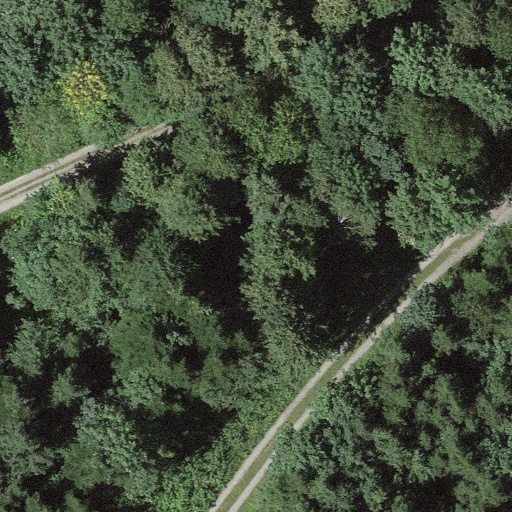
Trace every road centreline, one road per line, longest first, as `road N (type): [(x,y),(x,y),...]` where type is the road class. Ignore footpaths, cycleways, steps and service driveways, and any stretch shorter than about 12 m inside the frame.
road 1 (track): [(0,200),(444,2),(511,11)]
road 2 (track): [(511,193),(326,361),(210,511)]
